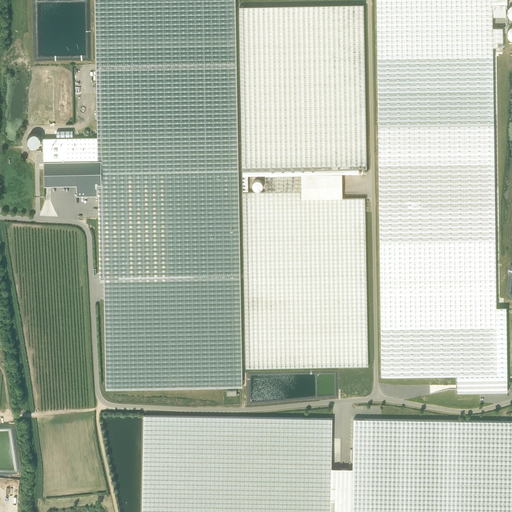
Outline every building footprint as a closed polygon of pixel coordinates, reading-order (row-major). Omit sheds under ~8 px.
[(95,0),(98,137),(98,160),(101,160),(101,185),(98,185),(99,196),(100,281),(104,281),(106,389),(242,387),(235,0),(95,0)] [(494,124),(492,4),(492,0),(376,0),(378,126),(494,124)] [(239,6),(243,175),(265,174),(265,176),(303,175),(342,174),(342,173),(366,173),(363,4),(239,6)] [(507,392),(506,307),(496,307),(494,124),(378,126),(382,376),(457,375),(457,392),(480,392),(507,392)] [(44,138),(44,161),(98,160),(98,137),(44,138)] [(101,160),(98,160),(44,161),(45,186),(77,185),(77,196),(97,196),(99,196),(98,185),(101,185),(101,160)] [(342,198),(342,174),(303,175),(303,198),(342,198)] [(365,198),(360,198),(342,198),(303,198),(303,175),(265,176),(266,192),(243,192),(246,368),(368,366),(365,198)] [(263,189),(264,180),(255,179),(255,189),(263,189)] [(144,415),(142,511),(511,511),(511,421),(354,419),(353,468),(332,468),(332,418),(144,415)]
